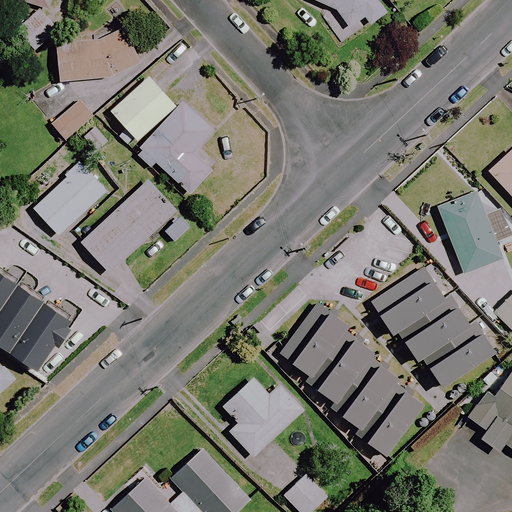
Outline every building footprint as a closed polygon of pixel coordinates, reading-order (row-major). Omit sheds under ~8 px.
[(12,0),(14,1),(14,2),(50,9),(51,0),(12,0)] [(376,0),(311,0),(335,11),(350,29),(364,18),(371,26),(387,12),(376,0)] [(58,30),(39,10),(15,34),(35,53),(58,30)] [(57,45),(61,83),(116,78),(141,64),(121,28),(97,41),(57,45)] [(175,107),(148,79),(111,114),(137,142),(175,107)] [(92,119),(78,101),(51,124),(65,141),(92,119)] [(212,134),(183,105),(135,154),(151,170),(182,200),(210,171),(193,154),(212,134)] [(108,141),(94,128),(82,140),(96,153),(108,141)] [(511,151),(489,172),(511,198),(511,151)] [(107,192),(80,164),(33,210),(60,237),(107,192)] [(177,212),(146,178),(121,201),(78,240),(110,274),(177,212)] [(496,243),(511,237),(499,203),(483,209),(479,199),(439,213),(463,275),(502,260),(496,243)] [(28,243),(0,222),(0,249),(15,261),(28,243)] [(60,299),(22,272),(0,304),(0,338),(19,351),(37,325),(40,327),(60,299)] [(398,335),(442,310),(420,272),(370,301),(391,339),(398,335)] [(511,295),(494,313),(511,331),(511,295)] [(424,358),(473,330),(456,301),(442,310),(398,335),(414,363),(424,358)] [(346,335),(352,328),(316,303),(281,355),(317,379),(346,335)] [(473,330),(424,358),(442,390),(497,359),(479,326),(473,330)] [(372,360),(375,355),(346,335),(317,379),(311,388),(340,407),(372,360)] [(396,386),(400,379),(372,360),(340,407),(336,413),(364,433),(396,386)] [(511,447),(511,368),(494,390),(490,387),(469,416),(488,430),(481,439),(500,452),(506,443),(511,447)] [(0,400),(14,389),(0,371),(0,400)] [(269,396),(253,379),(223,407),(239,424),(229,433),(253,458),(303,411),(280,386),(269,396)] [(364,433),(361,437),(388,456),(423,404),(396,386),(364,433)] [(237,511),(251,499),(202,448),(169,478),(183,493),(170,505),(144,477),(110,509),(112,511),(237,511)] [(313,511),(328,497),(305,475),(285,497),(301,511),(313,511)]
